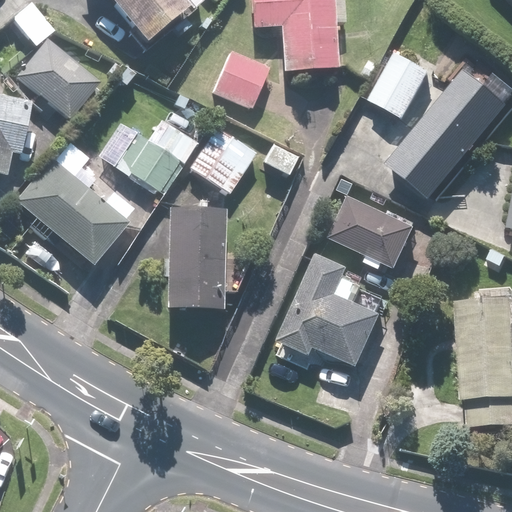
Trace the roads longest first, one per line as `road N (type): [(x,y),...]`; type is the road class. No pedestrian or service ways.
road 1 (secondary): [(141,423),(402,511)]
road 2 (secondary): [(0,336),(141,423)]
